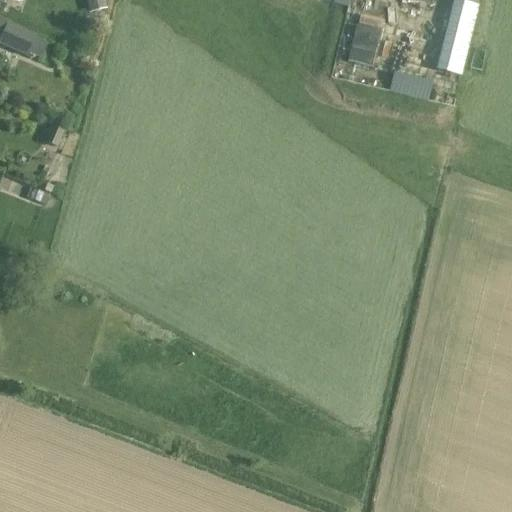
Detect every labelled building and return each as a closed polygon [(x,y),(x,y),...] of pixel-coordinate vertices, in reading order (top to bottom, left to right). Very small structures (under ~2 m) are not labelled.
[(91,0),(94,13),(105,10),(102,0),(91,0)] [(476,6),(452,0),(435,70),(458,76),(476,6)] [(36,40),(8,27),(0,44),(28,57),(36,40)] [(51,128),(45,142),(57,147),(63,133),(51,128)] [(42,195),(38,204),(46,207),(50,198),(42,195)]
